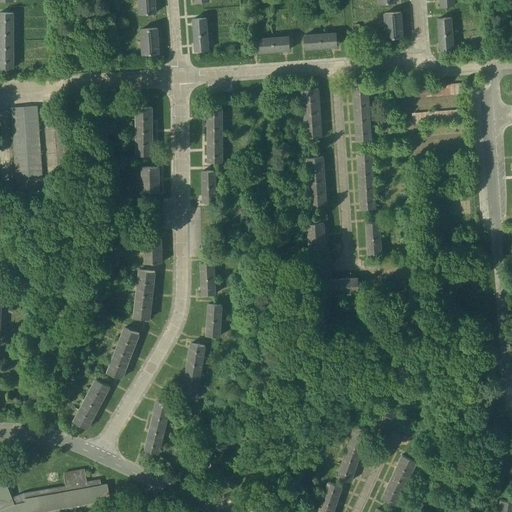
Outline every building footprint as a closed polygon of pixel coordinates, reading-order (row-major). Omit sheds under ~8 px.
[(156,15),(155,0),(134,0),(135,16),(156,15)] [(401,36),(399,10),(380,11),(381,37),(401,36)] [(0,71),(14,71),(14,15),(0,15),(0,71)] [(434,16),(435,49),(452,49),(451,15),(434,16)] [(205,49),(205,16),(190,16),(190,49),(205,49)] [(160,55),(158,29),(137,30),(138,56),(160,55)] [(333,46),(333,33),(300,35),(300,47),(333,46)] [(289,49),(288,34),(251,36),(252,51),(289,49)] [(349,83),(352,139),(368,139),(365,82),(349,83)] [(462,83),(410,87),(411,97),(462,94),(462,83)] [(300,87),(302,136),(319,135),(317,87),(300,87)] [(132,105),(131,153),(149,153),(149,105),(132,105)] [(203,105),(204,161),(221,160),(220,105),(203,105)] [(36,106),(11,108),(17,195),(42,193),(36,106)] [(463,110),(412,113),(413,124),(464,120),(463,110)] [(74,121),(64,121),(67,173),(78,173),(74,121)] [(464,122),(423,125),(424,135),(464,132),(464,122)] [(466,148),(424,151),(425,161),(466,158),(466,148)] [(369,152),(354,153),(357,207),(372,206),(369,152)] [(308,204),(324,203),(321,155),(305,156),(308,204)] [(144,165),(144,191),(157,191),(157,165),(144,165)] [(199,199),(214,198),(213,169),(198,169),(199,199)] [(163,199),(152,200),(152,229),(163,229),(163,199)] [(212,257),(211,209),(200,209),(201,257),(212,257)] [(379,252),(379,220),(364,220),(363,252),(379,252)] [(310,221),(311,247),(323,246),(321,221),(310,221)] [(141,236),(140,261),(158,262),(158,237),(141,236)] [(196,261),(198,293),(213,293),(212,260),(196,261)] [(147,318),(152,270),(135,268),(130,316),(147,318)] [(412,280),(365,282),(365,294),(413,291),(412,280)] [(203,335),(219,335),(219,303),(204,303),(203,335)] [(119,326),(112,348),(131,353),(137,331),(119,326)] [(121,377),(127,352),(109,348),(104,373),(121,377)] [(194,397),(202,351),(186,348),(178,395),(194,397)] [(83,428),(107,385),(92,376),(68,420),(83,428)] [(152,396),(140,449),(157,452),(169,400),(152,396)] [(407,432),(410,425),(384,415),(381,421),(407,432)] [(342,447),(333,476),(348,481),(357,452),(342,447)] [(395,453),(379,499),(396,505),(412,459),(395,453)] [(66,486),(23,494),(12,499),(0,467),(0,511),(39,511),(110,499),(107,484),(101,485),(100,480),(86,483),(84,470),(64,473),(66,486)] [(330,511),(338,484),(322,480),(313,511),(330,511)] [(511,511),(511,500),(496,498),(494,511),(511,511)]
